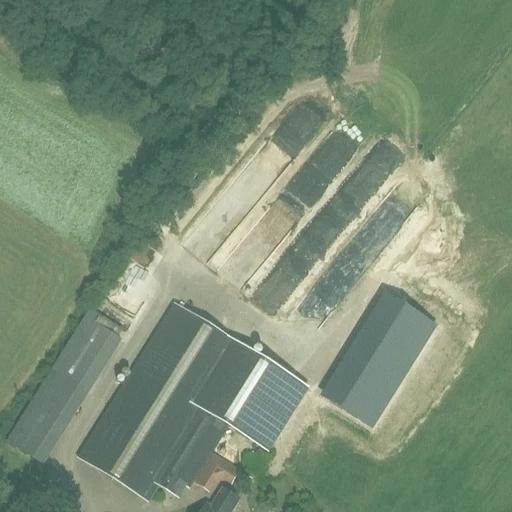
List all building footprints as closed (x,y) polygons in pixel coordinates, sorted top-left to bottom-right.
[(114,40),(100,38),(98,54),(111,56),(114,40)] [(291,96),(238,149),(261,172),(314,119),(291,96)] [(116,252),(140,266),(152,247),(128,232),(116,252)] [(339,244),(315,275),(334,289),(358,258),(339,244)] [(245,293),(258,305),(300,259),(286,247),(245,293)] [(146,503),(157,487),(178,500),(186,489),(189,491),(228,428),(266,452),(306,389),(172,306),(77,459),(146,503)] [(40,466),(118,340),(83,319),(5,444),(40,466)] [(215,481),(223,479),(231,484),(238,474),(213,459),(204,474),(215,481)] [(230,511),(237,501),(221,491),(209,511),(204,509),(202,511),(230,511)]
